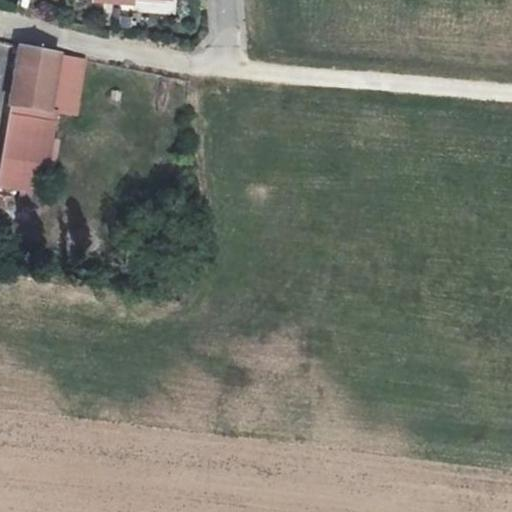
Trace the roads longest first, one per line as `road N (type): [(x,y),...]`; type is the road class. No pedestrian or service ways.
road 1 (track): [(206,68),(511,89)]
road 2 (unclassified): [(0,23),(206,68)]
